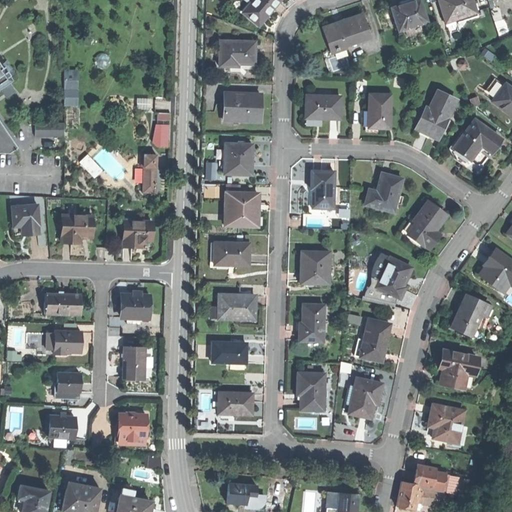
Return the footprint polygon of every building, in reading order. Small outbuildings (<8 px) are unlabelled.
[(251,0),(243,11),(258,23),(271,8),(277,0),(251,0)] [(392,6),(399,29),(427,21),(420,0),(411,0),(403,3),(392,6)] [(439,0),(445,20),(456,17),(464,14),(463,13),(475,9),(471,0),(439,0)] [(476,15),(475,9),(463,13),(464,14),(456,17),(457,20),(476,15)] [(325,25),(333,48),(370,35),(362,13),(342,19),(325,25)] [(459,29),(457,20),(456,17),(445,20),(449,32),(459,29)] [(254,40),(219,39),(219,65),(237,65),(237,62),(254,63),(254,51),(254,40)] [(329,57),(333,69),(349,64),(345,51),(329,57)] [(459,63),(461,67),(466,67),(468,64),(466,59),(461,59),(459,63)] [(67,72),(67,106),(79,106),(79,71),(67,72)] [(483,91),(493,98),(504,84),(495,76),(483,91)] [(492,100),(511,114),(511,86),(505,82),(504,84),(493,98),(492,100)] [(427,133),(438,138),(457,99),(437,89),(429,106),(426,105),(415,127),(427,133)] [(260,93),(223,92),(223,115),(235,116),(235,119),(259,120),(259,106),(260,93)] [(379,126),(389,127),(390,93),(368,93),(368,109),(370,109),(370,126),(379,126)] [(305,116),(339,118),(340,95),(306,94),(305,105),(305,116)] [(478,96),(472,98),(474,104),(480,102),(478,96)] [(159,122),(171,121),(170,112),(158,113),(159,122)] [(453,146),(470,159),(476,151),(481,145),(484,147),(491,151),(494,147),(501,138),(474,118),(464,130),(453,146)] [(169,147),(171,124),(156,123),(154,146),(169,147)] [(0,157),(9,158),(17,152),(0,124),(0,157)] [(35,142),(63,142),(63,129),(35,128),(35,142)] [(468,168),(473,161),(470,159),(453,146),(464,130),(462,129),(449,147),(453,157),(468,168)] [(251,143),(224,143),(224,163),(227,163),(227,173),(250,173),(250,158),(251,143)] [(482,163),(491,151),(484,147),(479,154),(476,151),(470,159),(473,161),(476,164),(482,163)] [(140,192),(153,192),(153,154),(140,154),(140,192)] [(217,179),(217,162),(207,162),(207,179),(217,179)] [(311,207),(332,208),(333,170),(310,170),(310,187),(312,188),(312,193),(311,207)] [(391,175),(381,173),(376,194),(367,192),(364,204),(393,211),(401,178),(391,175)] [(239,192),(224,192),(224,221),(236,222),(235,224),(253,224),(254,202),(256,202),(257,192),(239,192)] [(423,243),(429,247),(435,239),(430,235),(434,230),(446,215),(427,201),(413,220),(416,223),(408,233),(423,244),(423,243)] [(37,204),(10,206),(11,227),(20,226),(26,226),(27,233),(38,233),(37,225),(38,225),(37,204)] [(61,213),(60,240),(67,241),(74,241),(74,235),(80,235),(91,236),(91,223),(89,223),(89,214),(61,213)] [(123,231),(122,246),(133,246),(133,243),(139,243),(145,243),(145,239),(151,239),(152,221),(129,220),(129,231),(123,231)] [(439,234),(434,230),(430,235),(435,239),(437,237),(439,234)] [(213,263),(247,264),(247,254),(248,242),(214,241),(213,263)] [(480,274),(502,291),(509,282),(511,278),(511,261),(495,248),(487,257),(491,260),(487,265),(480,274)] [(328,252),(300,250),(300,258),(300,262),(304,262),(303,282),(327,283),(328,252)] [(375,286),(399,298),(405,286),(402,285),(405,279),(411,267),(390,257),(385,266),(384,265),(378,276),(380,277),(375,286)] [(450,324),(471,334),(474,326),(481,312),(485,314),(489,304),(465,293),(457,310),(450,324)] [(49,294),(49,314),(76,314),(76,294),(64,294),(49,294)] [(136,295),(122,294),(121,318),(126,318),(141,318),(149,319),(150,295),(136,295)] [(218,294),(218,318),(254,318),(254,308),(254,294),(218,294)] [(299,339),(322,340),(323,305),(303,304),(302,316),(302,323),(299,323),(299,339)] [(488,316),(485,314),(481,312),(474,326),(478,328),(488,316)] [(349,321),(360,323),(361,317),(350,315),(349,321)] [(359,357),(378,361),(380,351),(384,351),(386,341),(390,323),(368,318),(363,340),(359,357)] [(54,331),(53,354),(64,354),(64,351),(81,352),(81,342),(82,332),(54,331)] [(354,356),(359,357),(363,340),(358,339),(354,356)] [(211,361),(245,362),(245,352),(245,342),(211,342),(211,361)] [(146,347),(123,347),(123,362),(122,379),(144,380),(146,347)] [(477,357),(443,349),(441,357),(439,367),(442,367),(439,382),(463,387),(467,372),(473,374),(477,357)] [(55,392),(78,393),(78,383),(79,373),(56,372),(55,392)] [(297,386),(297,394),(303,394),(302,409),(323,410),(324,373),(298,373),(297,386)] [(347,413),(370,418),(374,403),(377,404),(378,397),(381,385),(355,378),(353,389),(354,389),(351,402),(349,401),(347,413)] [(218,391),(218,409),(234,410),(234,413),(252,413),(252,403),(252,392),(218,391)] [(463,410),(432,404),(430,413),(428,422),(434,423),(431,437),(452,441),(455,427),(459,428),(463,410)] [(146,415),(118,414),(118,426),(119,427),(119,436),(145,436),(146,415)] [(48,416),(48,437),(72,438),(72,426),(73,416),(48,416)] [(145,445),(145,436),(119,436),(114,436),(114,444),(145,445)] [(147,476),(161,476),(162,466),(148,465),(147,476)] [(412,480),(410,489),(420,491),(418,503),(442,506),(447,479),(433,476),(434,474),(422,472),(421,476),(414,474),(412,480)] [(67,511),(94,511),(99,487),(68,481),(62,511),(67,511)] [(227,491),(227,501),(245,502),(246,493),(247,483),(228,482),(227,491)] [(256,483),(247,483),(246,493),(255,494),(255,492),(256,483)] [(286,486),(268,484),(267,500),(285,502),(286,486)] [(42,511),(46,490),(19,485),(18,491),(17,497),(24,498),(22,510),(21,511),(42,511)] [(121,487),(120,494),(131,497),(133,489),(121,487)] [(410,489),(399,487),(397,497),(395,506),(413,509),(414,505),(417,505),(418,503),(420,491),(410,489)] [(11,510),(21,511),(22,510),(15,509),(17,497),(18,491),(14,490),(11,510)] [(350,511),(351,511),(336,510),(338,491),(326,490),(324,511),(350,511)] [(356,493),(338,491),(336,510),(351,511),(354,511),(355,503),(356,493)] [(264,493),(255,492),(255,494),(246,493),(245,502),(245,504),(256,505),(260,503),(263,501),(264,493)] [(131,497),(120,494),(116,511),(148,511),(150,500),(131,497)] [(15,509),(22,510),(24,498),(17,497),(15,509)] [(98,511),(106,511),(108,503),(101,502),(98,511)]
